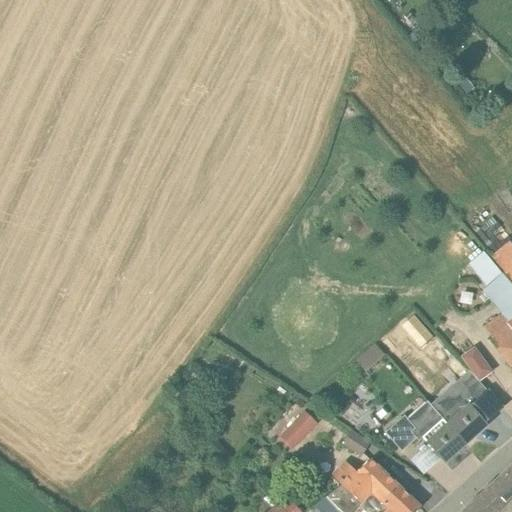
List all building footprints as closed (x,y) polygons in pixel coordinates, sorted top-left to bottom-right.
[(473,89),(464,77),(457,83),(466,95),(473,89)] [(491,257),(511,282),(511,246),(509,242),(491,257)] [(501,273),(483,252),(467,266),(486,288),(501,273)] [(491,337),(490,338),(511,366),(511,286),(501,273),(486,288),(482,291),(500,314),(483,327),(491,337)] [(414,315),(400,327),(407,335),(421,323),(414,315)] [(355,361),(365,372),(383,355),(374,345),(355,361)] [(460,355),(477,380),(491,370),(473,346),(460,355)] [(345,391),(361,377),(351,366),(335,380),(345,391)] [(458,381),(476,401),(486,391),(468,371),(458,381)] [(308,394),(311,391),(303,384),(300,387),(308,394)] [(282,394),(285,390),(278,386),(275,390),(282,394)] [(328,400),(323,396),(319,402),(324,406),(328,400)] [(435,404),(432,408),(435,411),(465,445),(486,427),(458,396),(455,399),(435,404)] [(465,445),(435,411),(414,429),(410,433),(416,440),(418,442),(422,438),(444,463),(465,445)] [(278,438),(291,451),(316,424),(302,412),(278,438)] [(384,434),(401,453),(416,440),(410,433),(414,429),(406,420),(403,417),(384,434)] [(350,431),(342,443),(360,455),(368,443),(350,431)] [(370,460),(357,474),(355,475),(393,511),(415,511),(420,508),(370,460)] [(393,511),(355,475),(357,474),(344,461),(330,475),(334,479),(339,484),(325,499),(337,511),(354,511),(360,506),(366,511),(393,511)] [(511,511),(511,465),(463,511),(511,511)] [(279,505),(285,511),(299,511),(287,498),(279,505)] [(266,511),(285,511),(279,505),(276,503),(266,511)]
